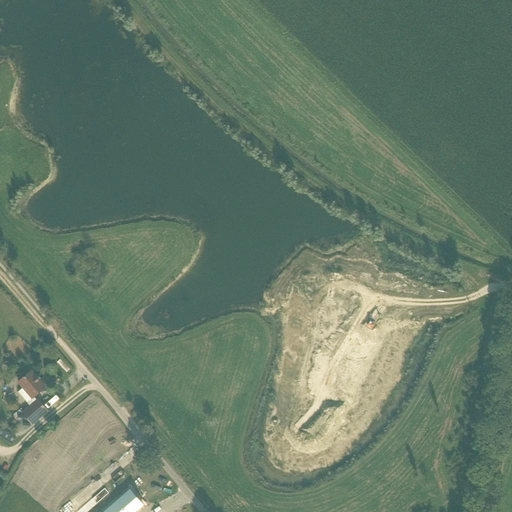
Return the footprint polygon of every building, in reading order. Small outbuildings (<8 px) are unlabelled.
[(29,370),(16,382),(30,398),(43,387),(29,370)] [(36,399),(21,412),(30,424),(46,411),(36,399)] [(0,429),(0,436),(13,445),(17,438),(1,427),(0,429)] [(93,459),(89,463),(97,472),(101,468),(104,472),(109,468),(101,459),(96,463),(93,459)] [(116,502),(104,511),(133,511),(142,505),(130,490),(122,497),(116,502)]
